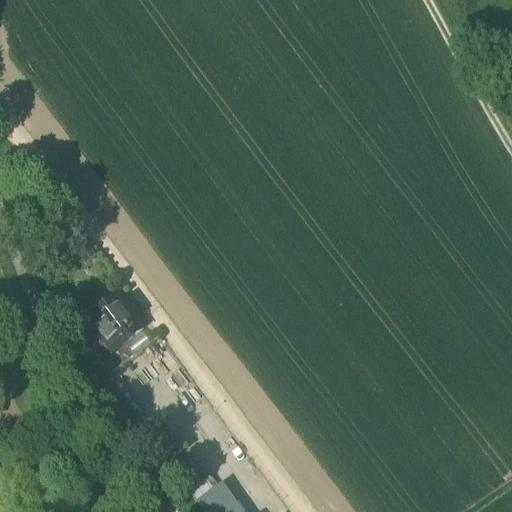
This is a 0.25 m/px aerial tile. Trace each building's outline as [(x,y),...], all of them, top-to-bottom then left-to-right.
[(95,259),(86,247),(75,255),(84,267),(95,259)] [(110,354),(111,355),(124,345),(140,333),(142,331),(117,299),(86,322),(98,338),(97,338),(110,354)] [(124,345),(133,357),(148,344),(140,333),(124,345)] [(105,358),(115,370),(133,357),(124,345),(111,355),(110,354),(105,358)] [(200,511),(239,511),(221,486),(195,504),(200,511)]
